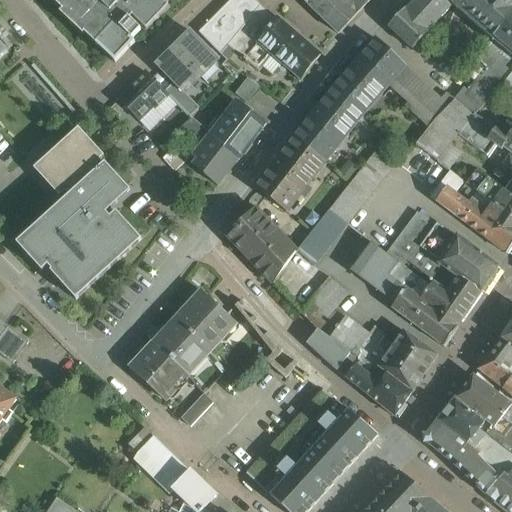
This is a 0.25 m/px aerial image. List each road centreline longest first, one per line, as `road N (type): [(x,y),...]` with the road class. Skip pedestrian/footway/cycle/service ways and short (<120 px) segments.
road 1 (residential): [(200,232),(399,0)]
road 2 (residential): [(401,442),(295,341),(200,232)]
road 3 (residential): [(511,290),(401,442)]
road 4 (residential): [(94,359),(200,232)]
road 5 (residential): [(93,105),(209,0)]
road 6 (residential): [(0,0),(93,105)]
road 7 (residential): [(94,359),(0,261)]
